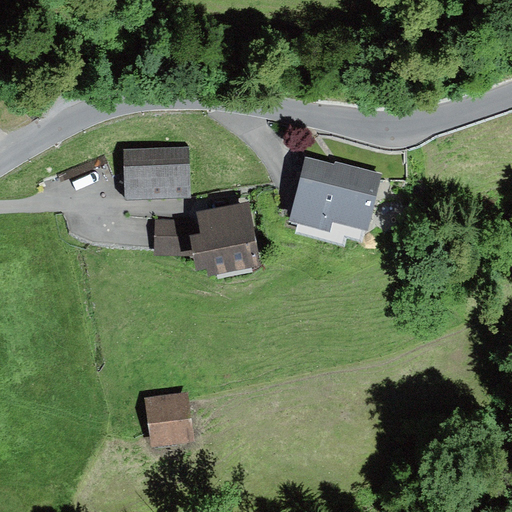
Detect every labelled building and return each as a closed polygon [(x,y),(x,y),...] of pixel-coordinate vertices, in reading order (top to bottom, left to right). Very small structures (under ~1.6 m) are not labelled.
[(189,149),(123,151),(124,202),(191,199),(189,149)] [(105,156),(58,176),(61,184),(109,164),(105,156)] [(334,166),(304,159),(288,225),(330,236),(333,226),(367,235),(382,175),(336,163),(334,166)] [(249,202),(195,214),(197,221),(200,236),(190,238),(194,257),(198,274),(207,272),(209,282),(263,270),(249,202)] [(197,221),(156,221),(154,256),(194,257),(190,238),(200,236),(197,221)] [(186,395),(143,401),(150,450),(193,444),(186,395)]
